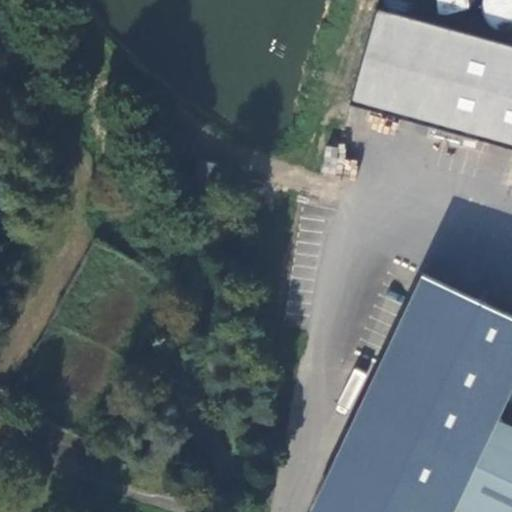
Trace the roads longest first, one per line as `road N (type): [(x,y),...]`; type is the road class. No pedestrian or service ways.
road 1 (unknown): [(288,511),(318,315),(335,254),(359,211),(378,193),(427,184),(483,207),(511,240)]
road 2 (unknown): [(219,511),(182,497),(126,491),(55,457),(0,450)]
